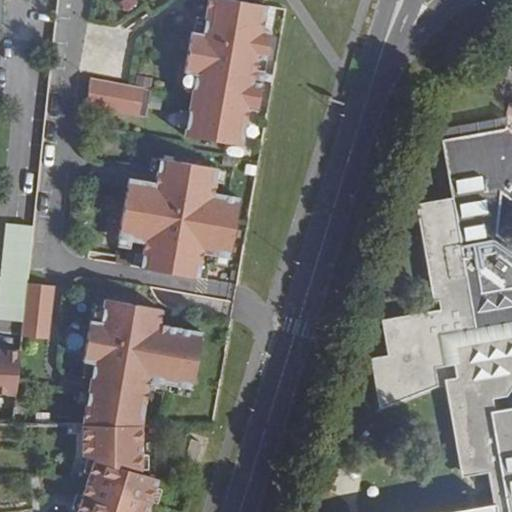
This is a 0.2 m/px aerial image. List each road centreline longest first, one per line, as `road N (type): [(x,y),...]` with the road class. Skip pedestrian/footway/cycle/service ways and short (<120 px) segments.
road 1 (secondary): [(382,52),(240,511)]
road 2 (unknown): [(0,207),(31,13)]
